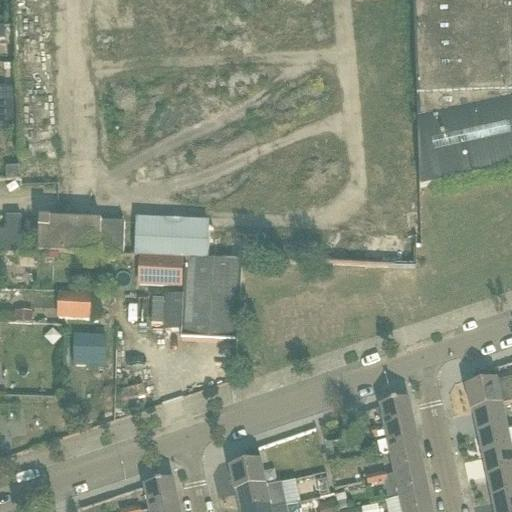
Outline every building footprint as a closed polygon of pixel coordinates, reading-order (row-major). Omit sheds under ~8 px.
[(511,169),(511,0),(413,0),(418,121),(420,190),(511,169)] [(0,129),(18,129),(17,105),(0,105),(0,129)] [(125,226),(69,224),(40,222),(38,257),(124,262),(125,226)] [(210,225),(137,223),(137,227),(135,260),(187,262),(209,262),(210,225)] [(2,242),(0,241),(0,250),(1,250),(1,256),(20,257),(20,242),(7,242),(2,242)] [(141,288),(182,289),(183,263),(142,262),(141,288)] [(182,298),(181,335),(182,335),(182,343),(237,345),(240,269),(240,263),(209,262),(187,262),(186,298),(182,298)] [(93,298),(60,296),(58,322),(91,323),(93,298)] [(181,335),(182,298),(167,298),(166,334),(181,335)] [(33,314),(16,314),(16,325),(32,326),(33,314)] [(73,368),(106,369),(107,339),(74,338),(73,368)] [(495,374),(474,379),(477,389),(466,391),(472,416),(503,409),(511,407),(511,382),(497,385),(495,374)] [(410,404),(380,410),(385,433),(414,426),(410,404)] [(508,431),(506,423),(504,413),(503,409),(472,416),(471,416),(476,438),(508,431)] [(345,429),(361,423),(359,418),(344,424),(345,429)] [(385,433),(387,443),(378,445),(380,458),(389,456),(419,449),(414,426),(385,433)] [(377,429),(367,432),(370,442),(379,440),(378,435),(377,429)] [(511,429),(508,431),(476,438),(481,460),(511,452),(511,429)] [(360,444),(370,442),(367,432),(357,434),(360,444)] [(424,472),(419,449),(389,456),(394,478),(394,479),(424,472)] [(511,476),(511,452),(481,460),(486,482),(511,476)] [(258,453),(248,456),(250,467),(230,472),(235,496),(267,488),(262,464),(261,465),(258,453)] [(394,478),(387,480),(388,485),(385,486),(390,503),(399,502),(400,501),(429,494),(424,472),(394,479),(394,478)] [(376,477),(378,487),(385,486),(388,485),(387,480),(386,475),(384,475),(376,477)] [(511,476),(486,482),(491,504),(511,499),(511,476)] [(369,489),(378,487),(376,477),(367,479),(369,489)] [(328,482),(317,485),(321,501),(331,499),(328,482)] [(174,484),(145,490),(149,511),(157,511),(179,508),(174,484)] [(236,496),(235,497),(238,511),(267,511),(272,511),(285,508),(286,508),(282,487),(280,487),(267,490),(267,488),(235,496),(236,496)] [(399,502),(400,511),(432,511),(429,494),(400,501),(399,502)] [(511,511),(511,499),(491,504),(493,511),(511,511)] [(347,503),(338,505),(339,511),(342,511),(349,511),(347,503)]
